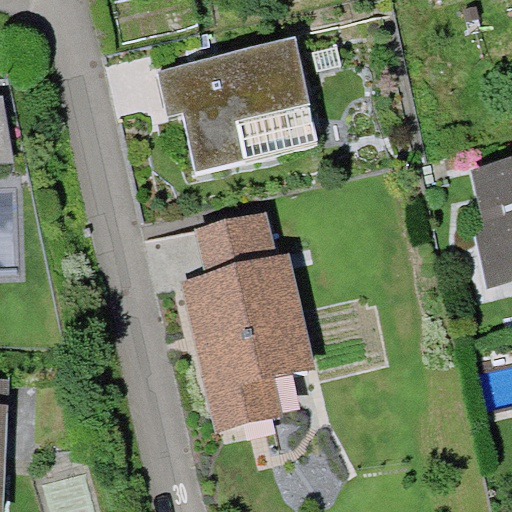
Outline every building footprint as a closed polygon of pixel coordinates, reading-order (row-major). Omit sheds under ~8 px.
[(295,38),(157,70),(167,116),(182,113),(196,170),(319,142),(295,38)] [(0,163),(14,163),(2,96),(0,95),(0,163)] [(511,160),(471,170),(485,229),(475,232),(488,287),(511,281),(511,160)] [(195,227),(205,274),(277,257),(266,212),(195,227)] [(316,368),(290,254),(277,257),(205,274),(180,280),(195,344),(216,431),(284,416),(275,378),(316,368)] [(0,377),(0,402),(8,403),(9,378),(0,377)] [(0,402),(0,511),(3,511),(8,403),(0,402)]
